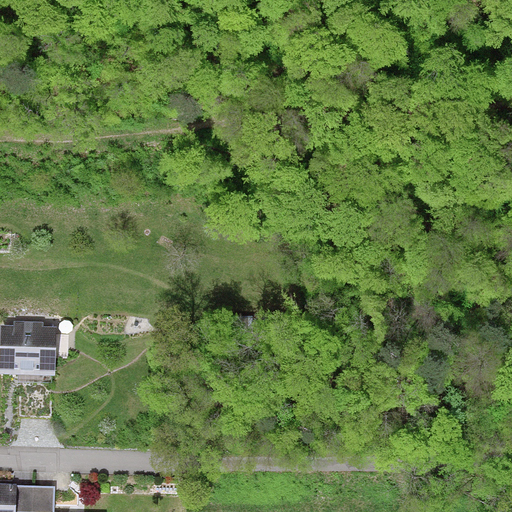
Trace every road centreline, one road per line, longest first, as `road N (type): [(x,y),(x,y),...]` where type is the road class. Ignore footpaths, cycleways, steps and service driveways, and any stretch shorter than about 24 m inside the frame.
road 1 (track): [(511,104),(112,138),(0,137)]
road 2 (residential): [(0,457),(511,464)]
